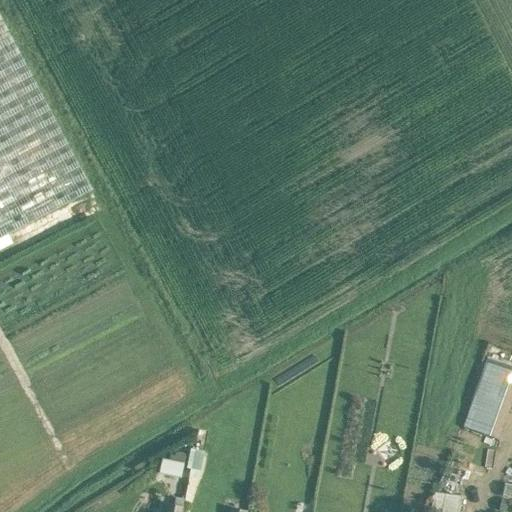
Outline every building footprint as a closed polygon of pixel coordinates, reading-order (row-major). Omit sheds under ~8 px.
[(0,237),(90,191),(0,16),(0,237)] [(511,366),(489,358),(464,427),(467,428),(497,439),(498,439),(511,401),(511,366)] [(191,448),(187,468),(199,470),(203,451),(191,448)] [(159,474),(180,479),(185,455),(176,453),(175,456),(164,454),(159,474)] [(401,484),(395,511),(412,511),(417,487),(407,485),(401,484)] [(436,491),(431,511),(456,511),(460,497),(436,491)] [(168,503),(165,511),(182,511),(185,499),(177,498),(175,505),(168,503)]
